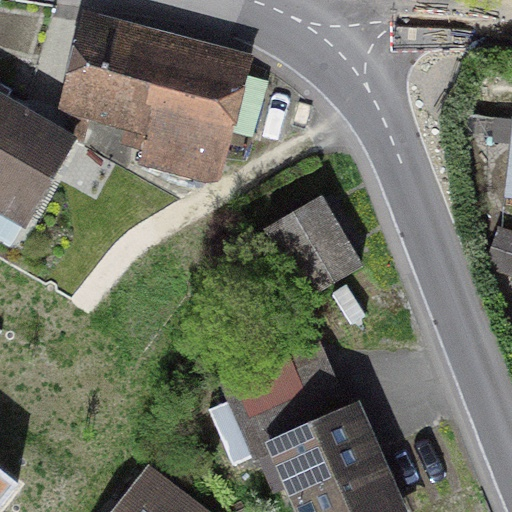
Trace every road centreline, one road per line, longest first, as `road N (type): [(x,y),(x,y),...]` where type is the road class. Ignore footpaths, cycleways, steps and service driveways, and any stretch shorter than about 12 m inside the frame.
road 1 (residential): [(343,47),(410,181),(511,449)]
road 2 (residential): [(511,21),(433,23),(343,47)]
road 3 (residential): [(232,0),(293,18),(343,47)]
